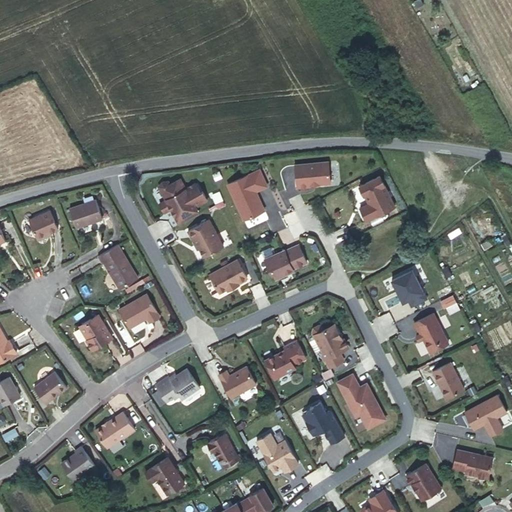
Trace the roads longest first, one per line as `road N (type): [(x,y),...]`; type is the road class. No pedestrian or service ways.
road 1 (residential): [(511,158),(328,142),(116,169)]
road 2 (residential): [(291,511),(397,438),(404,423),(405,407),(338,280)]
road 3 (residential): [(198,333),(116,169)]
road 4 (residential): [(94,394),(27,308),(35,283),(55,275)]
road 5 (residential): [(338,280),(211,335),(198,333)]
road 6 (residential): [(94,394),(0,471)]
road 7 (residential): [(198,333),(94,394)]
road 8 (residential): [(116,169),(0,201)]
